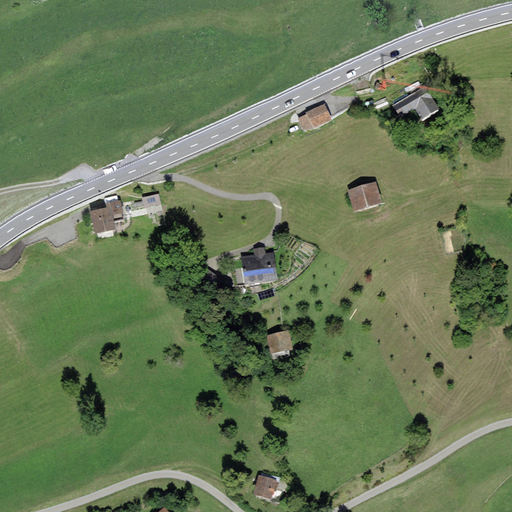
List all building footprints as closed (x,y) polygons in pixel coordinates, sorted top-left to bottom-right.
[(427,88),(395,108),(403,121),(417,112),(425,125),(443,113),(427,88)] [(309,117),(300,121),(306,134),(317,129),(318,131),(335,124),(327,106),(308,115),(309,117)] [(379,185),(350,193),(356,215),(385,207),(379,185)] [(162,205),(160,196),(143,200),(145,209),(162,205)] [(108,210),(92,214),(98,238),(119,233),(115,218),(125,216),(121,202),(107,205),(108,210)] [(256,256),(242,258),(247,287),(280,282),(276,254),(267,255),(266,249),(255,251),(256,256)] [(224,281),(202,266),(191,281),(214,296),(224,281)] [(292,333),(269,338),(273,357),(296,353),(292,333)] [(280,482),(261,478),(256,497),(274,502),(276,493),(277,493),(280,482)]
